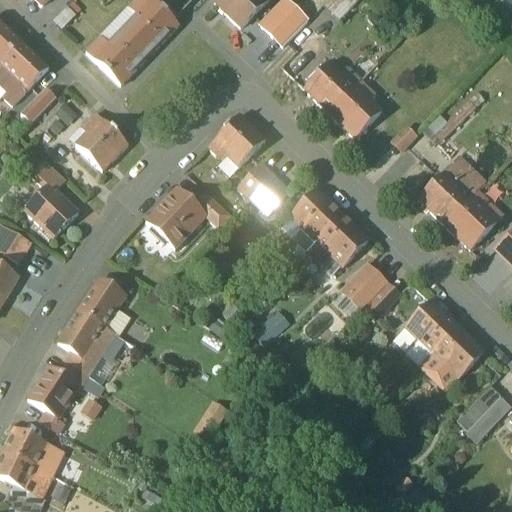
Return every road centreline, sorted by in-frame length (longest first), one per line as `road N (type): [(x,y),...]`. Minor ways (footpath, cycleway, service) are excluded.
road 1 (residential): [(168,164),(239,94),(511,354)]
road 2 (residential): [(168,164),(39,324),(0,419)]
road 3 (residential): [(0,0),(168,164)]
